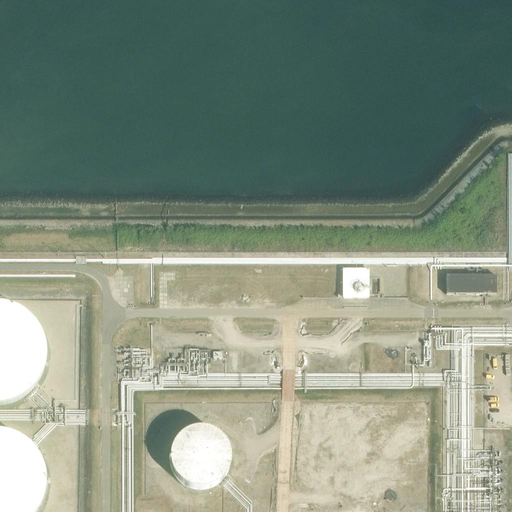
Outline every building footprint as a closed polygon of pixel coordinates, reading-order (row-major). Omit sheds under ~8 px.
[(496,277),(446,277),(446,286),(443,286),(443,290),(446,290),(446,295),(496,296),(496,277)] [(368,281),(343,281),(343,299),(368,299),(368,281)] [(0,407),(30,396),(47,371),(49,346),(35,318),(4,302),(0,303),(0,407)] [(222,353),(213,353),(213,361),(222,361),(222,353)] [(191,489),(204,491),(218,486),(229,476),(233,457),(226,439),(214,430),(193,428),(178,438),(170,451),(171,470),(179,483),(191,489)] [(0,511),(39,511),(49,499),(51,473),(37,446),(7,430),(0,431),(0,511)]
